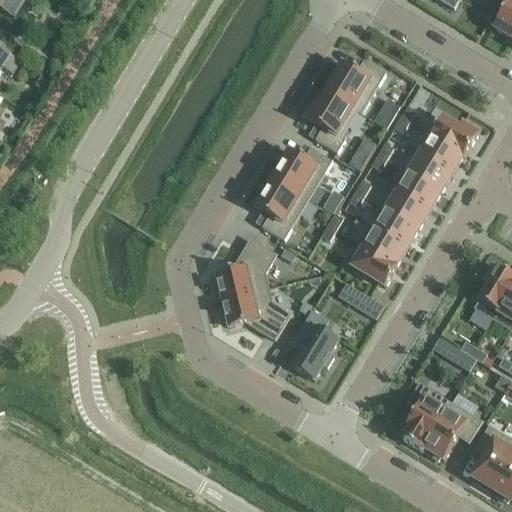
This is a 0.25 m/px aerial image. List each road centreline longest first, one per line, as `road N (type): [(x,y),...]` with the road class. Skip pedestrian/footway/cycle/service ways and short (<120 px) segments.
road 1 (residential): [(339,0),(178,263),(205,364),(332,438)]
road 2 (residential): [(511,146),(332,438)]
road 3 (unclassified): [(243,511),(105,427),(89,407),(77,318),(32,287)]
road 4 (tertiary): [(32,287),(58,244),(64,199),(183,0)]
road 5 (residential): [(362,0),(511,90)]
road 6 (residential): [(332,438),(455,511)]
